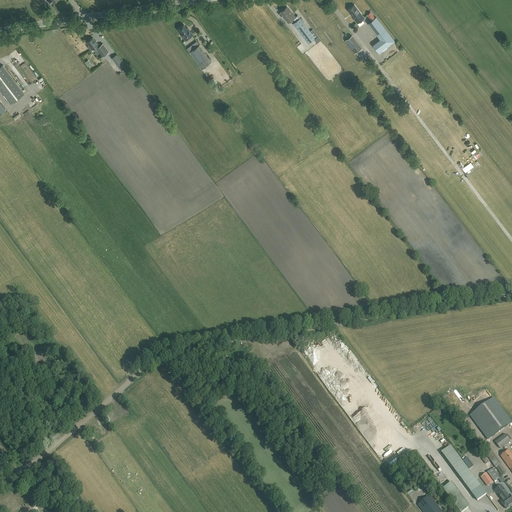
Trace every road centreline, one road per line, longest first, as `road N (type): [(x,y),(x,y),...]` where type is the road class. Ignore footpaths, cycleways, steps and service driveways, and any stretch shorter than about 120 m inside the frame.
road 1 (track): [(166,352),(511,293)]
road 2 (track): [(0,487),(166,352)]
road 3 (unclassified): [(0,30),(202,0)]
road 4 (track): [(166,352),(281,511)]
road 5 (unknown): [(415,113),(511,236)]
